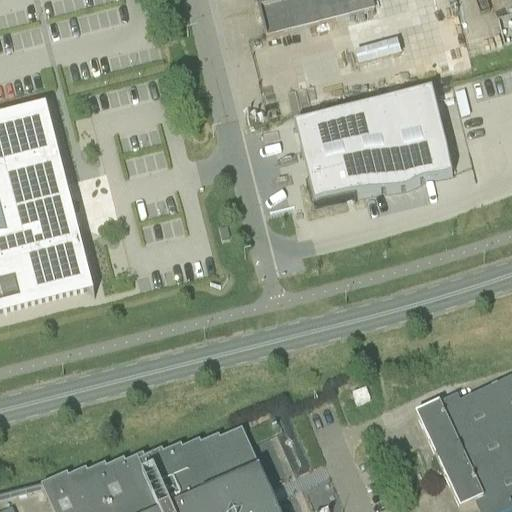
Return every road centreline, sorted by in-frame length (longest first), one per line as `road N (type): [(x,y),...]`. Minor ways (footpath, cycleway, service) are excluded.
road 1 (secondary): [(511,276),(0,411)]
road 2 (unclassified): [(264,257),(197,0)]
